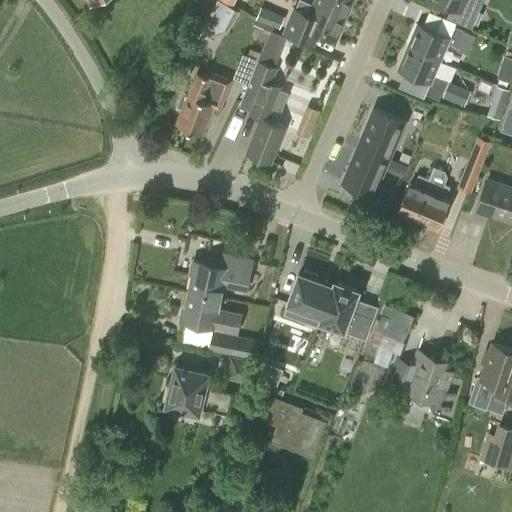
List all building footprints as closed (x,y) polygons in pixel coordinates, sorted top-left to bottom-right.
[(228,32),(239,10),(220,0),(215,0),(207,18),(199,35),(201,40),(228,32)] [(336,40),(347,15),(314,1),(314,3),(307,0),(298,0),(296,5),(293,4),(282,31),(315,44),(320,33),(336,40)] [(353,0),(314,0),(314,1),(347,15),(353,0)] [(435,0),(451,6),(446,17),(471,27),(482,0),(435,0)] [(284,16),(261,5),(256,17),(279,28),(284,16)] [(407,45),(441,59),(447,44),(455,48),(463,29),(455,25),(450,36),(417,22),(407,45)] [(472,52),(480,34),(467,28),(459,46),(472,52)] [(407,45),(398,68),(430,82),(426,93),(439,99),(447,80),(434,75),(441,59),(407,45)] [(511,80),(511,53),(507,52),(499,75),(511,80)] [(257,59),(240,102),(252,107),(250,112),(260,117),(246,151),(272,162),(286,126),(268,119),(281,87),(272,83),(278,67),(257,59)] [(201,133),(212,106),(218,109),(231,77),(205,67),(203,73),(198,71),(177,123),(201,133)] [(455,104),(462,86),(449,81),(442,99),(455,104)] [(503,117),(511,91),(511,86),(500,83),(489,113),(503,117)] [(511,93),(500,129),(511,133),(511,93)] [(310,103),(300,130),(312,134),(322,108),(310,103)] [(358,144),(389,157),(404,120),(374,107),(358,144)] [(477,135),(458,186),(472,191),(491,141),(477,135)] [(373,194),(389,157),(358,144),(343,181),(373,194)] [(396,212),(438,230),(452,196),(446,194),(450,186),(444,183),(447,176),(445,170),(434,166),(429,178),(419,174),(416,181),(410,179),(396,212)] [(511,221),(511,187),(488,179),(478,210),(511,221)] [(188,289),(221,295),(223,285),(246,289),(252,260),(221,254),(219,265),(194,260),(188,289)] [(334,285),(333,284),(317,278),(318,275),(304,269),(303,273),(299,272),(288,302),(313,311),(309,323),(319,326),(321,321),(321,320),(334,285)] [(278,294),(287,295),(290,278),(281,277),(278,294)] [(321,320),(321,321),(343,328),(342,330),(366,339),(374,317),(351,309),(359,289),(335,281),(333,284),(334,285),(321,320)] [(218,311),(221,295),(188,289),(182,321),(237,332),(241,315),(218,311)] [(371,342),(400,353),(414,314),(384,304),(371,342)] [(213,329),(208,350),(255,360),(260,339),(213,329)] [(486,364),(481,379),(477,377),(469,402),(490,409),(495,392),(511,397),(511,348),(493,342),(491,350),(486,349),(482,362),(486,364)] [(440,404),(454,362),(422,352),(417,366),(398,360),(388,393),(408,399),(409,394),(440,404)] [(230,355),(225,376),(250,381),(255,360),(230,355)] [(383,390),(387,364),(364,360),(360,387),(383,390)] [(282,369),(266,364),(261,379),(276,385),(282,369)] [(199,412),(200,408),(228,414),(233,392),(205,386),(208,372),(175,365),(167,404),(199,412)] [(267,400),(261,416),(278,423),(272,439),(313,454),(326,420),(300,410),(299,412),(267,400)] [(488,460),(511,468),(511,465),(511,425),(499,422),(488,460)]
